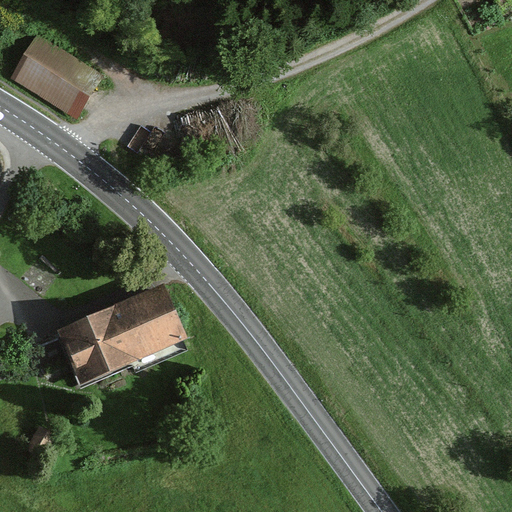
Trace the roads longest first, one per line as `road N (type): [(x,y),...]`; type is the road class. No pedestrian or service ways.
road 1 (secondary): [(385,511),(209,280),(103,177),(0,108)]
road 2 (track): [(91,145),(110,127),(329,53),(430,0)]
